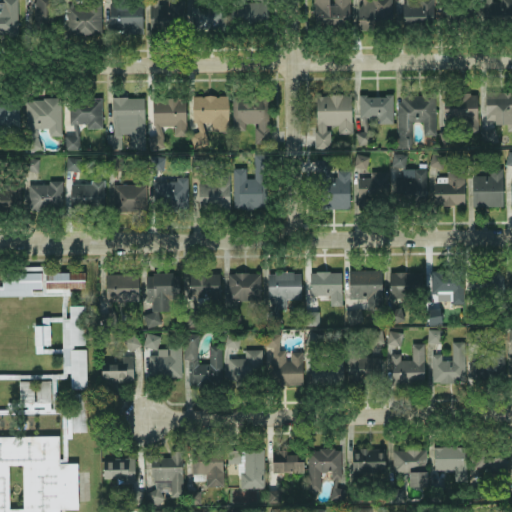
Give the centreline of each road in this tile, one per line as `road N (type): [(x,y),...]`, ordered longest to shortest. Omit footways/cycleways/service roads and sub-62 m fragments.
road 1 (residential): [(511,59),(0,66)]
road 2 (residential): [(511,237),(0,243)]
road 3 (residential): [(511,413),(148,418)]
road 4 (residential): [(293,0),(298,240)]
